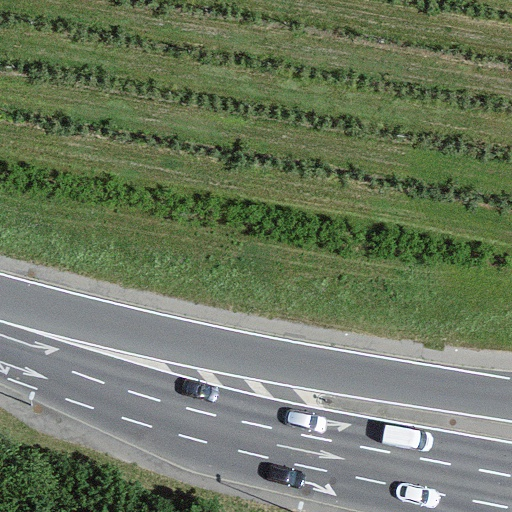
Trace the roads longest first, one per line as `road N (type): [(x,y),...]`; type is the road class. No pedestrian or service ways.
road 1 (secondary): [(0,340),(201,412),(511,476)]
road 2 (secondary): [(511,401),(212,349),(0,300)]
